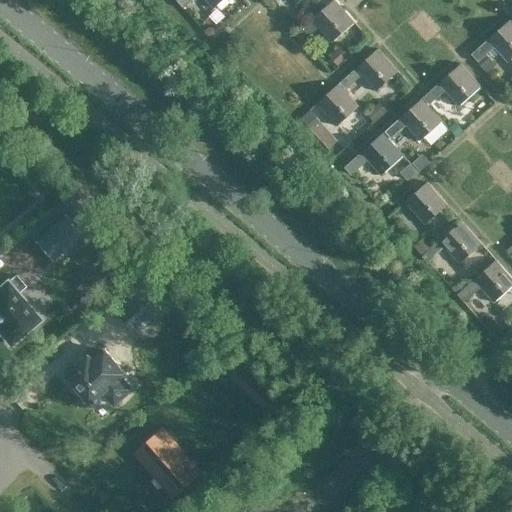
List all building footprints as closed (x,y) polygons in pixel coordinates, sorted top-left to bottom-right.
[(179,0),(178,2),(183,8),(191,0),(208,0),(215,8),(224,0),(179,0)] [(302,42),(320,26),(334,41),(356,22),(337,0),(335,0),(296,35),(302,42)] [(486,55),(496,47),(508,61),(511,58),(511,20),(511,19),(471,54),(487,72),(495,65),(486,55)] [(347,89),(363,74),(377,90),(399,70),(379,47),(357,67),(340,82),(347,89)] [(462,63),(440,82),(424,97),(430,104),(446,89),(460,104),(482,85),(462,63)] [(361,105),(347,89),(340,82),(318,102),(338,125),(361,105)] [(391,138),(408,124),(421,139),(443,119),(423,97),(385,131),(391,138)] [(384,132),(362,152),(344,168),(351,175),(369,159),(382,174),(404,154),(384,132)] [(23,141),(10,152),(44,192),(57,180),(23,141)] [(407,181),(417,172),(410,164),(399,173),(407,181)] [(426,223),(448,204),(428,181),(406,201),(426,223)] [(66,215),(34,242),(51,261),(82,233),(66,215)] [(440,239),(441,240),(422,257),(427,263),(446,246),(459,261),(481,242),(462,220),(440,239)] [(464,302),(482,287),(493,300),(511,284),(511,276),(497,259),(457,294),(464,302)] [(7,281),(0,286),(0,332),(10,344),(40,319),(17,292),(24,286),(15,275),(7,282),(7,281)] [(162,300),(147,283),(116,310),(135,332),(158,312),(154,307),(162,300)] [(68,377),(66,379),(73,387),(75,385),(90,402),(103,391),(114,405),(132,390),(121,377),(125,373),(105,350),(93,360),(88,355),(83,360),(84,361),(78,366),(77,365),(66,375),(68,377)] [(241,365),(232,375),(264,406),(274,396),(241,365)] [(162,431),(137,453),(173,493),(198,472),(162,431)]
